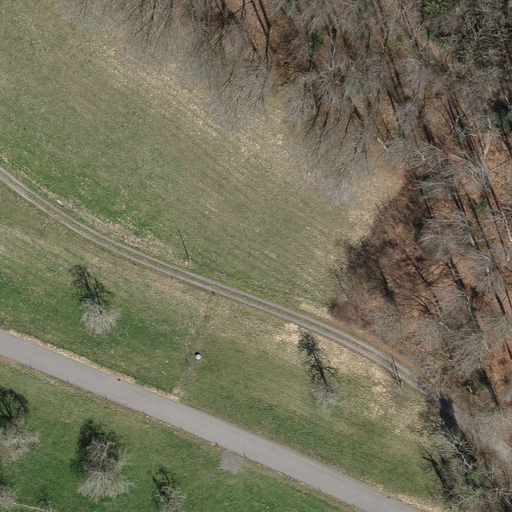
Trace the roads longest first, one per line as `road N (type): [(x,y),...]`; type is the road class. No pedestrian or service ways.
road 1 (track): [(0,171),(136,260),(387,358),(511,457)]
road 2 (unclassified): [(400,511),(0,343)]
